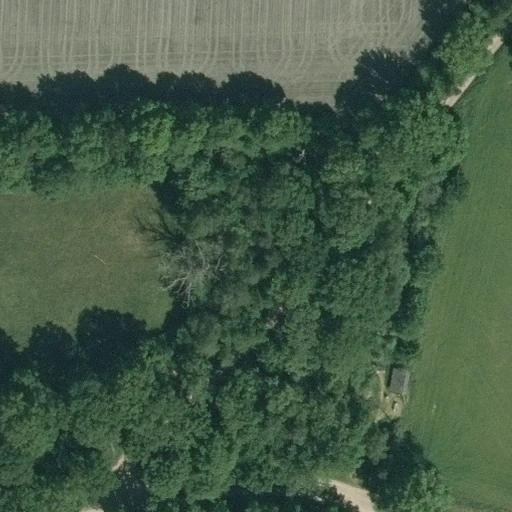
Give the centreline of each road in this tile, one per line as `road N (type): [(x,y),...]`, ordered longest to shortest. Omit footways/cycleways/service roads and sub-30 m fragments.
road 1 (track): [(112,496),(127,461),(261,326),(403,163)]
road 2 (track): [(375,497),(282,475),(112,496)]
road 3 (track): [(403,163),(511,25)]
